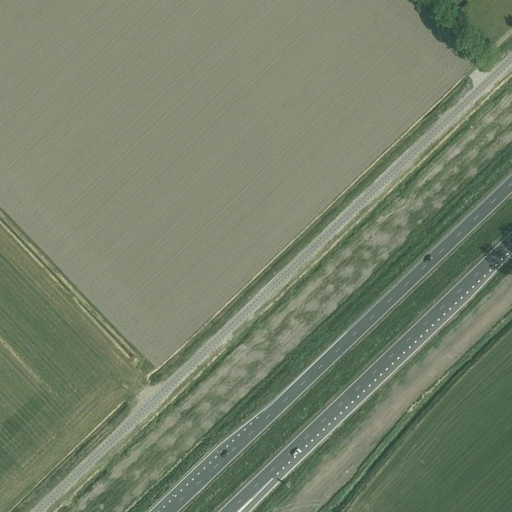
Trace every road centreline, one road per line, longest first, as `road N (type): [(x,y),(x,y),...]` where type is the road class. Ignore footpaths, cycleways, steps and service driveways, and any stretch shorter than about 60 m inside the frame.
road 1 (unclassified): [(43,511),(511,59)]
road 2 (trunk): [(511,182),(168,511)]
road 3 (trunk): [(228,511),(511,244)]
